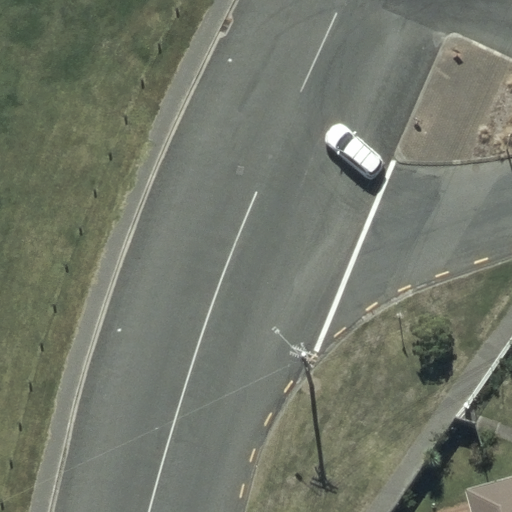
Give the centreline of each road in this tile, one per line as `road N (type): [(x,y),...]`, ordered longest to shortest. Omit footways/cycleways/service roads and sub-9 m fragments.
road 1 (tertiary): [(296,103),(221,271),(147,511)]
road 2 (residential): [(511,130),(296,103)]
